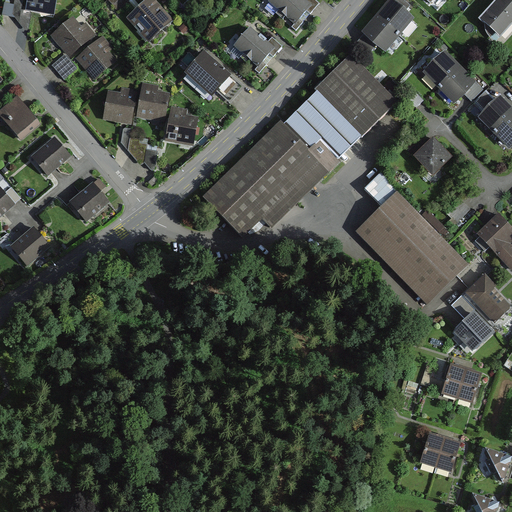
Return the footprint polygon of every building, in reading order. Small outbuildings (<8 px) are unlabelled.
[(57,0),(27,0),(26,10),(55,15),(57,0)] [(108,0),(116,9),(126,0),(108,0)] [(141,32),(150,42),(173,21),(154,0),(146,0),(127,17),(136,27),(141,22),(146,28),(141,32)] [(300,20),(307,13),(310,15),(320,5),(314,0),(270,0),(268,3),(266,6),(282,21),(285,18),(293,26),(291,28),(296,32),(304,23),(300,20)] [(511,0),(498,0),(480,20),(501,40),(503,37),(506,40),(511,33),(511,0)] [(398,36),(410,21),(390,4),(378,18),(398,36)] [(82,26),(75,17),(52,35),(69,57),(96,35),(86,22),(82,26)] [(386,50),(398,36),(378,18),(366,33),(386,50)] [(258,75),(282,47),(272,39),(267,44),(250,30),(234,49),(251,64),(249,67),(258,75)] [(365,32),(357,40),(370,51),(377,43),(365,32)] [(114,47),(104,35),(77,58),(95,79),(118,61),(109,51),(114,47)] [(426,73),(440,88),(460,69),(445,54),(426,73)] [(65,55),(52,65),(63,79),(76,68),(65,55)] [(217,66),(205,55),(188,74),(200,85),(217,66)] [(351,56),(314,92),(362,142),(400,106),(351,56)] [(229,77),(217,66),(200,85),(212,96),(229,77)] [(440,88),(454,102),(474,83),(460,69),(440,88)] [(143,83),(137,118),(165,123),(171,92),(159,90),(160,86),(143,83)] [(131,125),(138,90),(122,87),(121,93),(109,90),(104,120),(131,125)] [(18,94),(0,109),(0,113),(22,139),(42,121),(18,94)] [(496,132),(511,115),(511,112),(500,101),(496,105),(485,94),(476,103),(487,114),(482,118),(496,132)] [(199,117),(187,115),(188,110),(172,107),(166,142),(193,147),(199,117)] [(511,115),(496,132),(510,146),(511,143),(511,115)] [(310,132),(300,141),(281,122),(203,197),(243,237),(263,217),(273,227),(285,216),(340,163),(310,132)] [(49,175),(73,155),(57,136),(33,155),(49,175)] [(430,177),(451,158),(434,139),(413,159),(430,177)] [(396,190),(381,175),(364,191),(379,207),(396,190)] [(87,221),(111,202),(94,181),(70,200),(87,221)] [(0,216),(16,203),(0,183),(0,216)] [(399,194),(359,233),(430,307),(470,268),(399,194)] [(456,220),(470,209),(464,200),(449,211),(456,220)] [(511,243),(511,229),(498,216),(477,235),(511,271),(511,246),(510,245),(511,243)] [(52,247),(35,226),(11,246),(28,267),(52,247)] [(511,312),(511,309),(484,280),(468,294),(497,326),(511,312)] [(493,334),(474,315),(464,324),(466,326),(457,335),(472,351),(482,342),(483,343),(493,334)] [(465,371),(451,367),(444,394),(458,398),(465,371)] [(479,375),(465,371),(458,398),(472,402),(479,375)] [(445,441),(431,437),(423,462),(437,467),(445,441)] [(458,445),(445,441),(437,467),(450,471),(458,445)] [(492,473),(494,472),(499,482),(504,484),(511,458),(486,449),(485,455),(488,461),(486,462),(492,473)] [(476,511),(496,511),(499,502),(474,493),(472,499),(475,505),(473,506),(476,511)]
